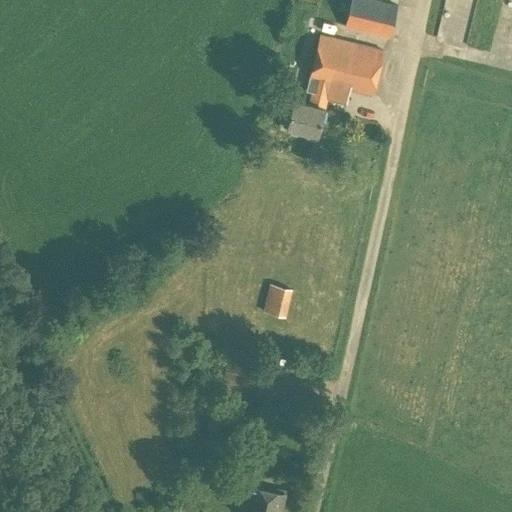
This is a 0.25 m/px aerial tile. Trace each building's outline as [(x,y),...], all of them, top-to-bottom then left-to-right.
[(390,36),(397,5),(375,0),(350,0),(344,25),(390,36)] [(372,94),(383,49),(320,34),(305,90),(311,92),(308,105),(292,101),(286,127),(318,135),(324,109),(322,108),(325,98),(346,103),(349,89),(372,94)] [(285,316),(291,289),(269,284),(263,311),(285,316)] [(269,391),(274,366),(228,356),(222,381),(269,391)] [(204,476),(203,457),(184,458),(185,477),(204,476)] [(281,511),(286,493),(249,485),(243,511),(281,511)]
